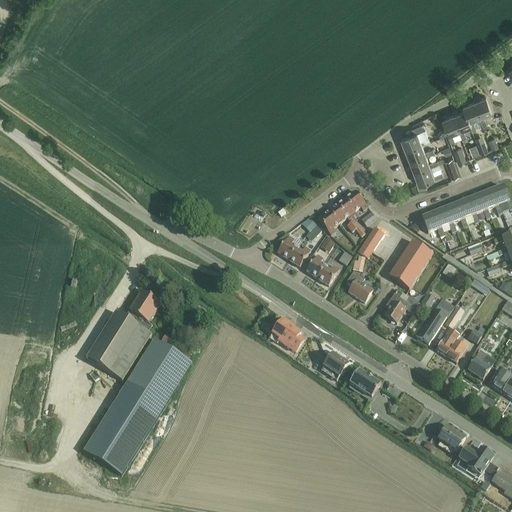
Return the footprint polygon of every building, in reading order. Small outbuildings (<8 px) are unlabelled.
[(480,117),(479,118),(483,126),(487,124),(484,116),(492,113),(486,97),(479,100),(478,98),(473,100),(474,102),(480,117)] [(471,126),(470,127),(472,133),(477,131),(472,121),(479,118),(480,117),(474,102),(467,105),(467,102),(462,104),(465,111),(471,126)] [(459,131),(462,139),(466,138),(463,129),(470,127),(471,126),(465,111),(458,114),(457,111),(453,113),(454,115),(459,131)] [(452,134),(459,131),(454,115),(447,118),(446,116),(441,117),(448,135),(447,135),(451,144),(455,142),(452,134)] [(404,152),(406,151),(406,150),(421,144),(422,146),(430,143),(430,142),(428,138),(425,130),(423,125),(419,126),(410,130),(412,135),(401,139),(404,146),(402,147),(404,152)] [(495,139),(489,141),(492,151),(498,149),(495,139)] [(488,152),(484,141),(477,144),(481,155),(488,152)] [(408,163),(410,162),(410,161),(426,155),(426,157),(434,153),(433,149),(425,153),(422,146),(421,144),(406,150),(406,151),(408,158),(406,158),(408,163)] [(449,148),(443,150),(445,156),(452,153),(450,149),(449,148)] [(458,165),(467,161),(462,148),(453,151),(458,165)] [(412,174),(415,173),(414,172),(430,166),(431,168),(439,165),(437,161),(429,164),(426,157),(426,155),(410,161),(410,162),(413,169),(411,170),(412,174)] [(452,160),(445,162),(452,179),(459,177),(452,160)] [(433,175),(431,168),(430,166),(414,172),(415,173),(417,180),(415,181),(417,185),(424,182),(434,178),(434,179),(443,176),(441,172),(433,175)] [(424,182),(417,185),(419,191),(426,188),(424,182)] [(497,208),(499,207),(506,205),(510,213),(511,211),(511,206),(510,202),(509,203),(503,188),(492,193),(497,208)] [(486,213),(488,212),(495,209),(498,217),(502,215),(499,207),(497,208),(492,193),(480,197),(486,213)] [(347,201),(356,213),(361,210),(363,213),(368,210),(356,194),(347,201)] [(474,217),(476,216),(483,214),(486,222),(491,220),(488,212),(486,213),(480,197),(469,202),(474,217)] [(337,208),(347,220),(356,213),(347,201),(337,208)] [(463,221),(465,221),(472,218),(475,226),(479,224),(476,216),(474,217),(469,202),(457,206),(463,221)] [(451,226),(453,226),(460,223),(463,231),(468,229),(465,221),(463,221),(457,206),(445,211),(451,226)] [(328,215),(338,227),(347,220),(337,208),(328,215)] [(440,231),(441,230),(448,227),(452,235),(456,234),(453,226),(451,226),(445,211),(434,215),(440,231)] [(333,230),(338,227),(328,215),(319,222),(331,238),(336,234),(333,230)] [(366,229),(376,221),(372,215),(362,222),(366,229)] [(444,238),(441,230),(440,231),(434,215),(422,220),(428,235),(437,232),(440,240),(444,238)] [(310,220),(305,224),(313,231),(316,228),(317,227),(310,220)] [(365,236),(354,222),(350,225),(356,232),(361,239),(365,236)] [(413,224),(409,229),(416,234),(419,229),(413,224)] [(350,225),(347,228),(352,235),(356,232),(350,225)] [(311,234),(316,239),(322,234),(317,229),(311,234)] [(384,237),(375,230),(358,255),(368,261),(384,237)] [(503,243),(506,250),(507,252),(511,249),(511,236),(503,240),(502,238),(493,242),(495,246),(503,243)] [(277,255),(288,262),(296,250),(291,246),(294,242),(288,238),(284,244),(277,255)] [(325,241),(320,249),(328,255),(334,246),(325,241)] [(389,279),(400,286),(409,292),(433,257),(412,244),(389,279)] [(471,258),(482,253),(480,247),(468,251),(470,258),(460,262),(466,266),(473,264),(471,258)] [(296,250),(288,262),(299,270),(310,253),(304,249),(302,253),(296,250)] [(508,254),(511,262),(511,263),(511,249),(507,252),(506,250),(498,253),(500,258),(508,254)] [(498,253),(486,258),(486,259),(488,262),(500,258),(498,253)] [(346,268),(352,259),(345,254),(339,263),(346,268)] [(306,274),(317,281),(325,268),(320,265),(322,261),(317,257),(306,274)] [(489,278),(501,274),(498,267),(486,272),(489,278)] [(325,268),(317,281),(328,288),(339,272),(333,268),(331,272),(325,268)] [(451,281),(456,272),(449,268),(444,276),(451,281)] [(373,293),(362,286),(365,282),(353,275),(347,285),(352,288),(348,294),(365,305),(373,293)] [(473,282),(470,288),(485,298),(489,292),(473,282)] [(503,285),(499,291),(505,295),(506,294),(509,289),(503,285)] [(149,326),(161,306),(142,294),(125,321),(115,315),(86,361),(122,383),(151,337),(148,335),(153,328),(149,326)] [(435,300),(428,295),(421,306),(428,311),(435,300)] [(397,326),(406,312),(412,315),(418,305),(410,299),(407,304),(394,296),(385,310),(389,312),(385,318),(397,326)] [(511,318),(511,306),(508,304),(502,312),(511,318)] [(457,308),(445,327),(451,331),(453,332),(465,313),(457,308)] [(428,347),(446,319),(435,312),(427,325),(423,323),(414,337),(418,339),(417,340),(428,347)] [(298,338),(301,334),(290,327),(291,325),(283,320),(272,335),(280,340),(278,343),(296,354),(304,342),(298,338)] [(471,342),(477,346),(486,332),(480,329),(477,334),(474,332),(468,341),(471,342)] [(450,333),(437,352),(446,359),(456,344),(460,338),(462,334),(456,330),(453,335),(450,333)] [(179,343),(166,335),(161,343),(174,351),(179,343)] [(456,344),(446,359),(456,365),(466,350),(460,346),(464,341),(460,338),(458,341),(456,344)] [(127,385),(83,455),(121,479),(165,409),(192,366),(154,342),(127,385)] [(475,360),(468,372),(483,382),(487,376),(493,367),(483,361),(486,357),(480,353),(475,360)] [(340,378),(349,365),(347,364),(347,363),(343,360),(343,361),(333,355),(324,368),(340,378)] [(350,386),(372,400),(381,386),(359,372),(350,386)] [(492,388),(502,395),(511,379),(511,378),(503,373),(501,375),(501,374),(492,388)] [(511,379),(502,395),(511,401),(511,399),(511,379)] [(457,453),(466,440),(447,428),(439,441),(457,453)] [(427,445),(424,450),(430,454),(433,449),(427,445)] [(461,461),(457,468),(466,474),(469,470),(481,478),(485,472),(489,465),(494,458),(481,450),(477,456),(467,450),(460,461),(461,461)] [(489,465),(485,472),(493,477),(498,470),(489,465)] [(503,495),(511,500),(511,482),(499,474),(492,484),(505,493),(503,495)]
